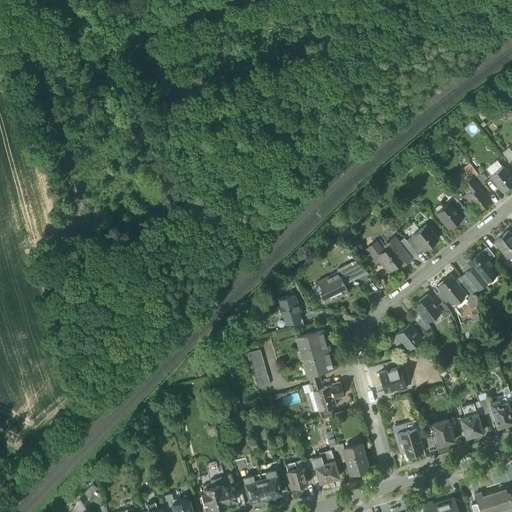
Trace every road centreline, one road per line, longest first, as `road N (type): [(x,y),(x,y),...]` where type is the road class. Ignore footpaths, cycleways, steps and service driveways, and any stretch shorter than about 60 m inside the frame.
road 1 (residential): [(392,487),(361,379),(362,335),(388,302),(511,205)]
road 2 (residential): [(392,487),(511,445)]
